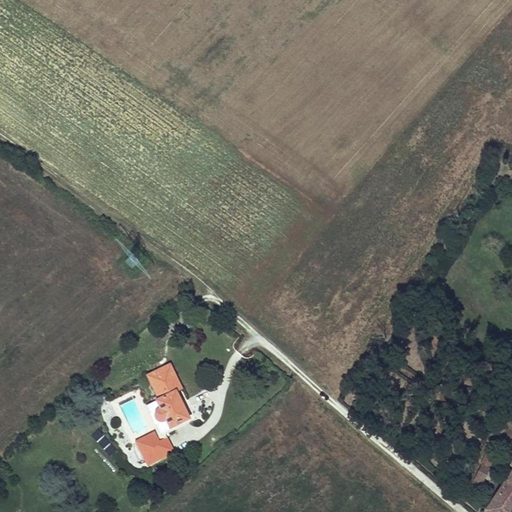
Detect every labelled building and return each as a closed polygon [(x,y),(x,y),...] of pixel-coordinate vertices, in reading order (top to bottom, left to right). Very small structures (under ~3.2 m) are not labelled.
[(182,390),(170,366),(149,376),(160,400),(146,406),(161,437),(165,435),(163,432),(188,419),(176,393),(182,390)] [(190,423),(188,419),(163,432),(165,435),(190,423)] [(173,459),(165,442),(160,444),(157,439),(139,447),(150,470),(173,459)] [(497,458),(487,452),(481,464),(482,465),(469,487),(476,492),(488,469),(491,470),(497,458)] [(511,511),(511,462),(510,466),(511,467),(511,472),(486,511),(487,511),(511,511)]
